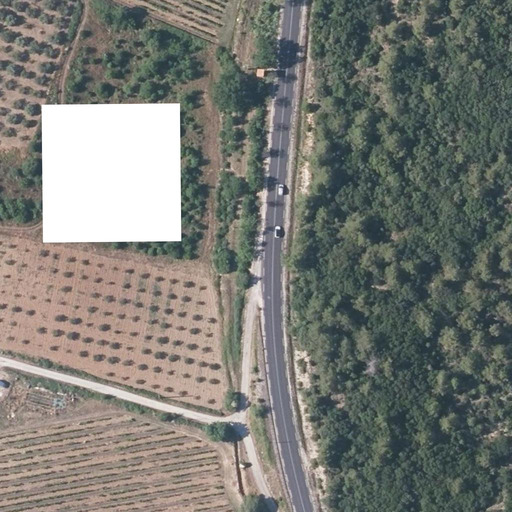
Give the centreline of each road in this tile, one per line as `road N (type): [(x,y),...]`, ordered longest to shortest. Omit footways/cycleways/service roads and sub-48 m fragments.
road 1 (primary): [(303,511),(269,307),(269,224)]
road 2 (unclassified): [(237,416),(211,422),(0,360)]
road 3 (primary): [(269,224),(293,0)]
road 4 (unclassified): [(269,224),(237,416)]
